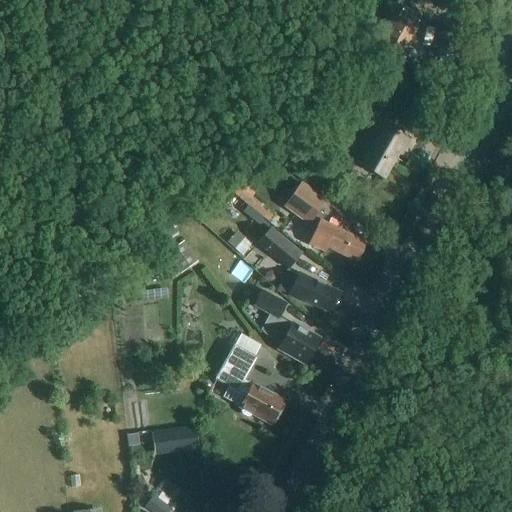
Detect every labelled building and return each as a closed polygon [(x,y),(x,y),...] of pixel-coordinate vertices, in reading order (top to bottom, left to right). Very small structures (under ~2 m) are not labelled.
[(375,45),(400,60),(417,30),(392,16),(375,45)] [(404,158),(413,142),(381,124),(358,165),(383,179),(397,154),(404,158)] [(312,150),(325,158),(334,145),(321,136),(312,150)] [(356,262),(364,243),(334,229),(333,229),(320,223),(324,218),(317,212),(325,202),(301,184),(284,206),(316,230),(309,244),(325,251),(326,248),(356,262)] [(248,201),(234,190),(231,195),(255,213),(258,210),(248,202),(248,201)] [(255,224),(260,228),(264,223),(259,219),(255,224)] [(151,238),(158,249),(178,235),(171,225),(151,238)] [(301,254),(269,227),(256,244),(288,270),(301,254)] [(197,262),(183,241),(165,254),(179,274),(197,262)] [(297,275),(286,270),(277,290),(288,295),(287,296),(303,304),(304,302),(331,315),(340,294),(312,281),(312,282),(297,275)] [(261,291),(253,306),(269,315),(260,330),(264,335),(280,344),(280,345),(278,349),(304,364),(317,340),(291,326),(278,319),(286,304),(261,291)] [(251,370),(229,358),(216,380),(227,387),(221,398),(241,409),(239,412),(241,415),(246,418),(249,417),(251,414),(269,424),(270,422),(274,424),(279,414),(276,412),(281,402),(251,385),(251,386),(244,382),(251,370)] [(195,429),(153,434),(155,450),(197,444),(195,429)] [(137,435),(127,436),(128,447),(138,446),(137,435)] [(134,486),(136,499),(146,498),(144,485),(143,485),(142,476),(134,478),(135,486),(134,486)] [(168,511),(171,509),(153,495),(144,507),(150,511),(168,511)]
